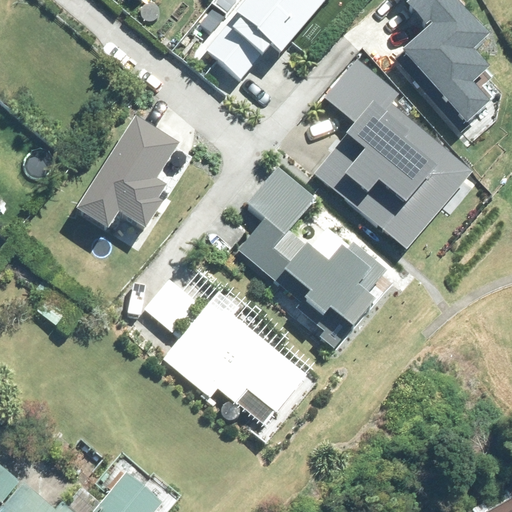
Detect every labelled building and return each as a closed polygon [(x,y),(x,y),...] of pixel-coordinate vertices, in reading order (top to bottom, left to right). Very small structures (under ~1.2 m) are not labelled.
[(278,59),(328,0),(250,0),(206,51),(242,82),(269,51),(278,59)] [(424,34),(399,57),(465,130),(488,110),(469,89),(486,74),(470,56),(484,44),(444,0),(402,0),(408,5),(402,10),(424,34)] [(142,23),(144,25),(147,25),(150,25),(153,24),(155,22),(157,19),(157,16),(157,13),(155,10),(153,8),(151,7),(148,6),(144,7),(141,9),(139,11),(138,14),(138,18),(140,21),(142,23)] [(356,130),(315,177),(405,254),(471,177),(389,108),(396,100),(356,65),(324,102),(356,130)] [(134,121),(74,216),(103,234),(114,217),(142,234),(159,207),(154,204),(162,192),(152,185),(176,147),(134,121)] [(264,224),(238,254),(345,344),(386,297),(376,288),(386,277),(351,248),(341,259),(336,255),(325,268),(287,235),(312,205),(276,175),(246,209),(264,224)] [(35,290),(45,298),(35,311),(54,326),(72,304),(42,281),(35,290)] [(278,346),(283,339),(236,300),(226,312),(222,309),(218,315),(206,304),(161,360),(208,398),(215,390),(262,428),(308,371),(278,346)] [(0,503),(17,484),(0,470),(0,503)] [(153,511),(159,505),(125,475),(98,506),(79,489),(64,505),(62,502),(53,511),(52,511),(21,485),(0,508),(0,511),(153,511)] [(511,511),(511,485),(470,510),(471,511),(511,511)]
